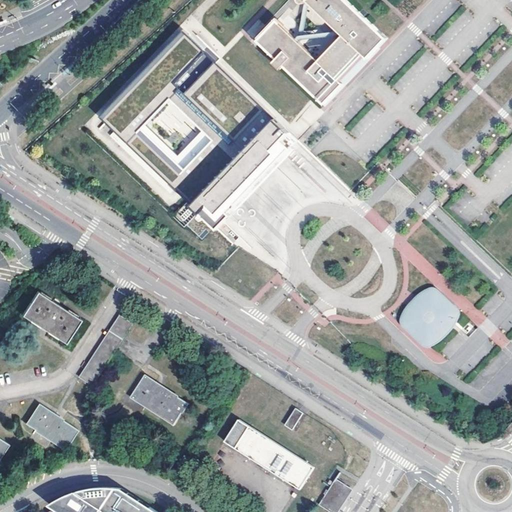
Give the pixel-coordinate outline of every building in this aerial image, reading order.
[(283,18),(264,38),(330,101),(349,81),(345,77),(369,51),(374,55),(389,39),(348,0),(312,0),(348,34),(325,58),(283,18)] [(105,125),(188,38),(182,33),(99,120),(105,125)] [(216,65),(188,38),(105,125),(116,136),(171,188),(215,230),(298,143),(275,121),(269,127),(211,71),(216,65)] [(369,51),(345,77),(349,81),(374,55),(369,51)] [(275,121),(216,65),(211,71),(269,127),(275,121)] [(171,188),(116,136),(113,140),(168,192),(171,188)] [(406,318),(406,322),(425,341),(433,339),(437,337),(441,335),(445,332),(448,328),(451,324),(454,320),(455,316),(457,308),(438,290),(433,290),(429,291),(424,293),(420,296),(418,297),(417,296),(411,302),(413,303),(411,305),(409,309),(407,314),(406,318)] [(64,309),(38,291),(22,315),(31,321),(65,344),(81,320),(64,309)] [(133,324),(120,316),(79,378),(93,387),(133,324)] [(188,404),(146,377),(131,398),(174,426),(188,404)] [(79,431),(39,405),(26,425),(66,451),(79,431)] [(300,411),(298,409),(286,426),(294,431),(305,414),(300,411)] [(269,470),(295,487),(300,490),(314,469),(239,421),(226,442),(259,464),(269,470)] [(0,460),(10,446),(0,439),(0,460)] [(269,470),(259,464),(257,467),(268,473),(269,470)] [(351,492),(335,481),(322,502),(330,507),(328,511),(329,511),(337,511),(339,509),(351,492)] [(156,511),(122,488),(111,488),(100,488),(91,488),(78,491),(65,495),(55,501),(47,506),(56,511),(156,511)] [(320,505),(328,511),(330,507),(322,502),(320,505)]
